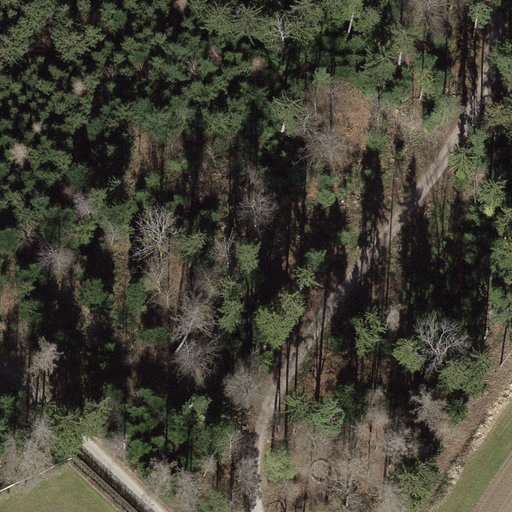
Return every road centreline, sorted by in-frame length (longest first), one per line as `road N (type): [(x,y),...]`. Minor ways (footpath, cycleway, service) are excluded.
road 1 (track): [(261,511),(253,475),(276,396),(463,151),(494,44),(486,0)]
road 2 (track): [(0,364),(159,511)]
